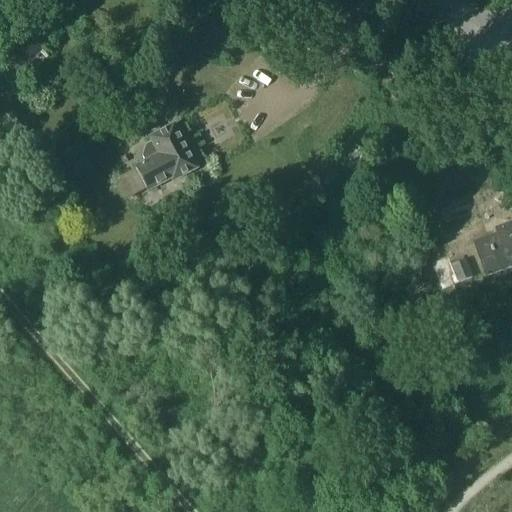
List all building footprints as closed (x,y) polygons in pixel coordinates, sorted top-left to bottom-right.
[(40,51),(60,30),(51,22),(46,28),(37,20),(0,61),(0,66),(15,79),(28,65),(36,72),(48,58),(40,51)] [(172,183),(195,171),(186,154),(187,154),(182,144),(181,145),(172,128),(149,140),(151,144),(145,147),(142,158),(145,164),(134,170),(147,193),(170,181),(172,183)] [(488,197),(506,209),(511,199),(498,191),(496,195),(494,193),(488,197)] [(446,228),(472,220),(467,203),(440,212),(446,228)] [(485,278),(511,268),(511,225),(495,231),(497,237),(473,245),(485,278)] [(440,291),(470,279),(464,262),(450,267),(446,257),(430,264),(440,291)]
